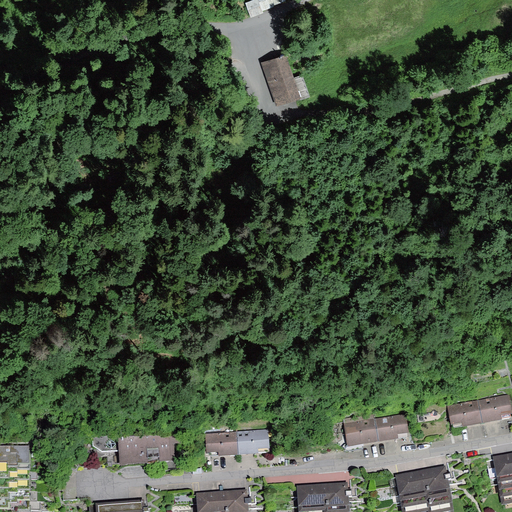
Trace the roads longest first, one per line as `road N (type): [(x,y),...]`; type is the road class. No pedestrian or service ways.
road 1 (track): [(511,299),(465,287),(434,293),(411,320),(358,341),(240,333),(159,363),(0,374)]
road 2 (residential): [(511,441),(337,470),(82,486)]
road 3 (track): [(511,76),(407,104),(279,116)]
